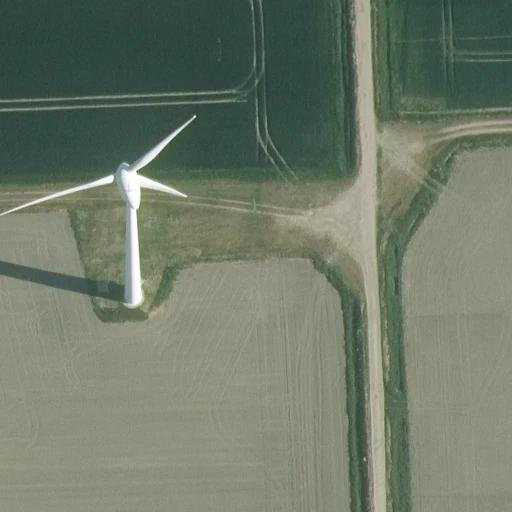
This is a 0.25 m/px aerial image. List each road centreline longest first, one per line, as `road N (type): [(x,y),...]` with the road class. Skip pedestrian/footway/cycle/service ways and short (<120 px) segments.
road 1 (unclassified): [(378,511),(363,186),(364,0)]
road 2 (track): [(0,200),(363,186)]
road 3 (track): [(511,127),(424,140),(363,186)]
